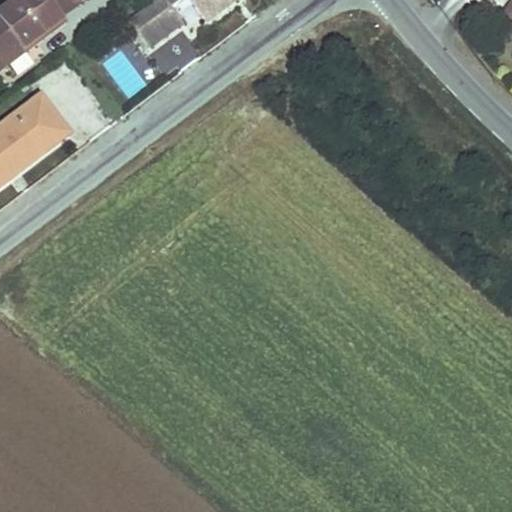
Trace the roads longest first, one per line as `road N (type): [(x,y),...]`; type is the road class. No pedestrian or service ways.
road 1 (residential): [(0,241),(322,0)]
road 2 (unclassified): [(389,0),(511,134)]
